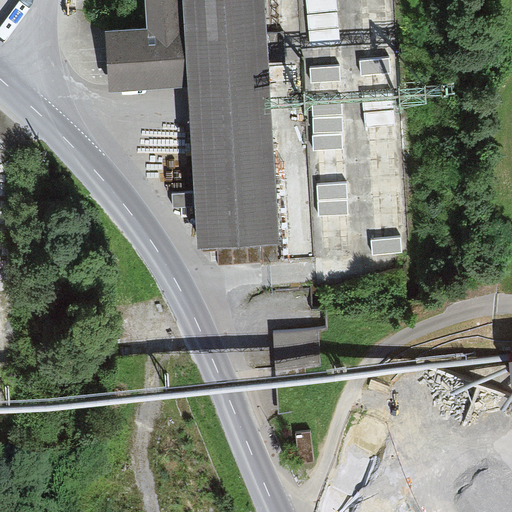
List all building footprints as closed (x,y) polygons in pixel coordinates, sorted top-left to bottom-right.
[(146,0),(149,28),(109,29),(111,94),(186,88),(196,244),(279,241),(265,0),(146,0)] [(309,0),(312,46),(393,42),(391,0),(309,0)] [(273,53),(286,53),(286,28),(272,28),(273,53)] [(346,119),(316,120),(319,192),(350,191),(346,119)] [(277,361),(323,359),(322,325),(276,326),(277,361)]
